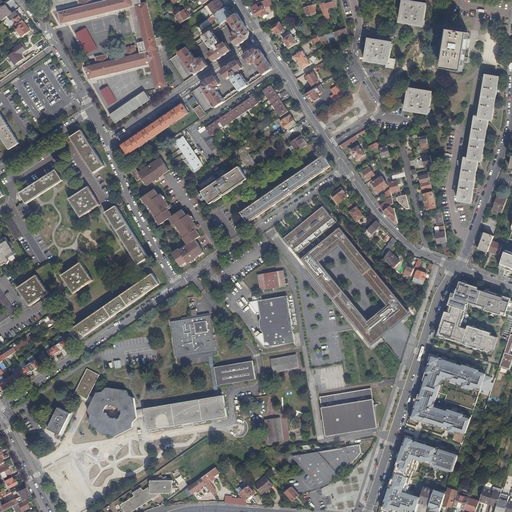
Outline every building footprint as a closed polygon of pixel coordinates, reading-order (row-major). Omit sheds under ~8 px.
[(59,13),(60,18),(64,17),(65,23),(76,20),(77,20),(90,17),(114,11),(129,7),(130,11),(138,43),(142,42),(145,41),(147,48),(143,49),(144,53),(137,54),(135,46),(124,48),(127,57),(109,61),(107,54),(96,57),(98,64),(87,67),(90,78),(133,68),(146,64),(147,65),(151,64),(157,89),(168,86),(163,69),(159,49),(158,49),(158,46),(166,44),(164,35),(155,37),(150,17),(147,3),(142,4),(140,0),(109,0),(91,4),(90,0),(79,0),(78,0),(80,7),(59,13)] [(215,0),(205,7),(212,17),(214,15),(225,8),(219,0),(215,0)] [(251,8),(257,17),(261,14),(263,17),(263,16),(267,14),(267,13),(264,9),(269,5),(266,0),(265,1),(257,4),(251,8)] [(336,3),(334,0),(332,0),(319,4),(323,13),(328,12),(327,8),(335,6),(334,3),(336,3)] [(426,5),(417,3),(404,1),(400,22),(421,26),(423,26),(426,5)] [(155,4),(162,14),(165,12),(159,3),(155,4)] [(12,13),(5,4),(0,7),(0,17),(2,21),(12,14),(12,13)] [(316,13),(313,4),(301,8),(303,11),(306,10),(307,16),(316,13)] [(221,24),(233,17),(226,7),(225,8),(214,15),(221,24)] [(175,15),(181,23),(191,16),(189,13),(187,14),(184,9),(175,15)] [(15,11),(12,13),(12,14),(16,20),(17,21),(16,22),(15,23),(18,27),(24,22),(15,11)] [(211,32),(203,37),(200,39),(186,48),(169,60),(184,82),(198,72),(208,66),(203,57),(200,59),(200,60),(195,60),(195,58),(190,51),(191,49),(193,48),(194,48),(202,42),(202,41),(204,40),(206,40),(212,48),(213,47),(214,49),(213,51),(210,54),(215,61),(224,55),(231,50),(226,42),(222,45),(220,45),(219,43),(220,42),(214,34),(215,32),(217,31),(218,32),(226,26),(225,26),(230,23),(231,23),(236,30),(237,30),(236,35),(232,38),(238,46),(248,39),(249,32),(244,24),(237,13),(233,17),(221,24),(211,32)] [(30,31),(24,22),(18,27),(16,28),(22,37),(30,31)] [(275,30),(279,37),(282,35),(287,32),(280,22),(272,27),(274,31),(275,30)] [(287,32),(282,35),(284,39),(283,39),(289,49),(298,44),(292,34),(296,32),(294,28),(287,32)] [(342,34),(347,33),(346,28),(332,33),(323,36),(319,37),(320,39),(321,40),(335,36),(336,36),(337,38),(343,36),(342,34)] [(86,29),(78,34),(88,51),(97,47),(86,29)] [(201,33),(203,37),(211,32),(208,29),(201,33)] [(450,32),(444,68),(452,69),(461,70),(467,35),(463,34),(450,32)] [(392,43),(377,40),(369,39),(367,51),(366,61),(370,62),(383,64),(386,64),(386,68),(394,69),(396,60),(389,59),(392,43)] [(13,61),(21,55),(20,54),(26,50),(21,43),(13,50),(15,53),(10,57),(13,61)] [(218,86),(221,84),(215,76),(206,82),(203,84),(191,92),(200,105),(207,114),(235,95),(257,80),(273,69),(272,69),(265,57),(261,50),(255,49),(245,56),(250,64),(253,62),(253,61),(257,62),(257,64),(262,71),(261,73),(259,74),(258,74),(250,79),(251,80),(248,82),(247,82),(241,74),(240,74),(239,72),(240,70),(243,68),(238,60),(231,65),(222,71),(227,79),(231,77),(233,76),(234,78),(233,79),(238,87),(238,89),(236,91),(235,90),(226,96),(227,96),(224,98),(222,98),(217,90),(216,90),(217,86),(218,86)] [(294,56),(298,63),(307,57),(303,51),(294,56)] [(24,59),(21,55),(13,61),(16,65),(24,59)] [(307,57),(298,63),(303,70),(311,64),(307,57)] [(319,81),(314,72),(307,77),(313,86),(319,81)] [(480,115),(493,117),(494,109),(495,105),(497,92),(498,88),(499,78),(487,76),(483,101),(480,115)] [(306,94),(309,99),(312,97),(315,102),(320,98),(317,93),(321,91),(324,89),(327,86),(325,82),(306,94)] [(332,89),(337,98),(345,93),(340,84),(332,89)] [(281,117),(289,112),(281,101),(284,98),(284,97),(283,96),(281,97),(279,98),(275,91),(278,89),(277,87),(273,89),(271,85),(263,91),(270,101),(281,117)] [(108,87),(102,91),(110,105),(117,101),(108,87)] [(414,111),(421,112),(429,113),(430,109),(432,92),(416,90),(410,89),(409,90),(406,110),(414,111)] [(122,107),(110,115),(116,123),(140,106),(151,99),(145,91),(122,107)] [(207,124),(204,126),(211,136),(219,130),(241,115),(258,103),(252,94),(249,96),(251,98),(244,103),(242,100),(237,104),(239,106),(232,111),(231,108),(225,112),(227,114),(220,119),(219,116),(214,120),(215,122),(209,127),(207,124)] [(152,125),(122,145),(128,154),(158,133),(188,113),(183,104),(162,118),(152,125)] [(207,114),(200,105),(194,109),(200,119),(207,114)] [(0,134),(10,149),(20,143),(0,112),(0,134)] [(288,130),(297,124),(291,115),(281,122),(284,125),(285,125),(288,130)] [(485,147),(486,135),(487,133),(487,129),(489,119),(493,120),(493,117),(480,115),(480,118),(476,117),(474,132),(470,155),(469,159),(467,159),(466,159),(459,201),(472,203),(473,192),(474,192),(474,188),(476,175),(477,171),(478,161),(482,162),(483,158),(484,150),(485,147)] [(265,127),(262,122),(257,125),(260,130),(265,127)] [(211,136),(204,126),(198,130),(207,143),(216,156),(222,152),(211,136)] [(81,130),(71,137),(94,173),(105,166),(81,130)] [(421,147),(429,145),(426,131),(420,132),(419,132),(420,137),(421,147)] [(181,132),(173,137),(176,141),(195,169),(199,166),(200,168),(204,166),(202,164),(203,164),(196,153),(199,151),(197,149),(194,151),(189,144),(192,142),(190,139),(187,141),(181,132)] [(297,152),(306,146),(300,136),(291,143),(297,152)] [(355,136),(341,145),(343,148),(358,139),(355,136)] [(295,154),(297,152),(291,143),(288,144),(295,154)] [(365,155),(359,145),(352,150),(358,159),(365,155)] [(380,146),(379,146),(380,149),(382,158),(390,156),(388,146),(381,148),(380,146)] [(331,165),(324,155),(268,194),(241,212),(248,223),(306,183),(331,165)] [(433,165),(431,156),(423,157),(425,166),(433,165)] [(159,159),(167,172),(169,170),(160,158),(159,159)] [(148,163),(158,178),(163,175),(167,172),(159,159),(151,164),(150,162),(148,163)] [(139,165),(137,162),(131,165),(133,169),(130,171),(137,181),(141,178),(147,185),(153,181),(154,181),(158,178),(148,163),(147,165),(148,166),(138,173),(135,168),(139,165)] [(368,165),(366,166),(367,168),(363,171),(369,179),(375,175),(368,165)] [(223,168),(217,172),(221,178),(217,181),(213,175),(198,185),(202,191),(202,192),(210,204),(247,179),(239,167),(227,174),(223,168)] [(25,202),(17,207),(18,207),(22,215),(23,217),(31,211),(27,204),(63,181),(55,170),(32,185),(19,193),(25,202)] [(420,177),(422,183),(430,181),(428,174),(420,177)] [(380,192),(388,186),(382,176),(373,182),(380,192)] [(400,190),(398,181),(391,182),(391,180),(389,181),(392,192),(400,190)] [(430,181),(422,183),(423,190),(432,188),(430,181)] [(88,187),(69,199),(81,217),(100,205),(88,187)] [(345,192),(342,188),(332,195),(339,203),(347,197),(344,193),(345,192)] [(180,231),(188,225),(179,211),(172,216),(168,209),(172,207),(170,203),(168,205),(161,194),(158,195),(154,189),(144,196),(148,202),(155,212),(162,223),(169,218),(174,224),(175,224),(180,231)] [(392,198),(390,190),(385,193),(388,201),(386,202),(381,206),(384,211),(394,203),(393,202),(392,198)] [(437,207),(433,191),(424,194),(428,209),(437,207)] [(358,196),(356,192),(350,196),(350,197),(344,201),(347,204),(350,202),(358,196)] [(406,195),(398,197),(399,201),(407,209),(410,208),(406,195)] [(503,212),(508,199),(498,195),(493,209),(503,212)] [(394,203),(384,211),(385,211),(397,223),(399,222),(395,208),(393,208),(391,206),(394,206),(394,203)] [(113,225),(123,218),(116,206),(105,213),(113,225)] [(288,235),(284,238),(284,239),(293,251),(332,218),(323,206),(319,209),(318,208),(312,213),(313,214),(306,220),(305,219),(300,224),(301,225),(294,230),(293,229),(287,234),(288,235)] [(350,211),(357,221),(364,216),(357,206),(350,211)] [(188,225),(193,221),(188,214),(186,216),(182,209),(179,211),(188,225)] [(445,255),(451,257),(441,209),(423,214),(425,221),(436,219),(438,227),(439,227),(440,232),(436,233),(438,244),(443,243),(445,255)] [(5,222),(7,225),(16,239),(22,236),(11,218),(5,222)] [(129,228),(123,218),(113,225),(137,265),(149,258),(129,228)] [(196,225),(193,221),(188,225),(180,231),(184,237),(183,238),(187,244),(200,236),(196,229),(200,227),(198,224),(196,225)] [(376,221),(368,230),(364,234),(366,236),(370,232),(372,234),(381,225),(376,221)] [(378,330),(397,315),(399,318),(408,310),(339,227),(300,259),(372,346),(383,336),(378,330)] [(479,247),(489,251),(492,240),(493,238),(494,235),(485,232),(479,247)] [(200,236),(187,244),(188,245),(186,246),(185,246),(182,248),(180,250),(179,249),(173,254),(181,266),(187,261),(188,262),(197,256),(203,252),(195,239),(200,236)] [(0,263),(2,262),(3,264),(7,262),(8,264),(10,260),(9,258),(16,253),(12,247),(13,247),(10,241),(9,242),(5,237),(0,240),(0,263)] [(396,241),(393,237),(387,246),(388,247),(385,252),(388,254),(390,251),(396,241)] [(492,240),(489,251),(499,255),(503,244),(492,240)] [(511,251),(506,249),(500,267),(506,269),(505,270),(511,272),(511,271),(511,251)] [(388,254),(385,258),(394,268),(401,262),(390,251),(388,254)] [(400,273),(407,264),(402,260),(395,269),(400,273)] [(68,285),(74,294),(93,280),(80,263),(61,276),(68,285)] [(414,269),(407,266),(404,273),(411,276),(414,269)] [(427,274),(417,270),(415,277),(414,276),(413,281),(423,284),(427,274)] [(261,290),(285,286),(283,271),(258,275),(261,290)] [(152,274),(70,330),(78,340),(159,284),(152,274)] [(17,288),(36,276),(36,275),(17,288)] [(36,276),(17,288),(29,306),(48,293),(36,276)] [(446,338),(456,341),(457,340),(464,342),(463,343),(485,350),(486,347),(494,350),(498,337),(491,334),(492,332),(469,325),(468,329),(461,326),(466,310),(468,303),(470,304),(470,302),(478,304),(477,307),(511,317),(511,300),(511,298),(503,296),(503,297),(497,295),(498,294),(494,292),(494,293),(490,292),(490,291),(486,290),(485,291),(478,289),(479,287),(468,284),(468,285),(462,283),(460,289),(458,288),(456,295),(455,298),(452,297),(450,305),(451,305),(448,312),(446,311),(444,317),(445,317),(444,322),(443,321),(442,325),(443,326),(440,334),(446,336),(446,338)] [(0,323),(10,316),(11,318),(17,314),(5,296),(0,299),(0,302),(5,311),(0,314),(0,323)] [(266,347),(295,342),(287,296),(258,301),(261,318),(259,321),(261,330),(263,331),(264,331),(263,334),(265,334),(264,337),(266,347)] [(397,315),(378,330),(383,336),(411,313),(408,310),(399,318),(397,315)] [(55,311),(49,315),(56,325),(62,321),(55,311)] [(212,353),(214,352),(216,352),(210,315),(170,322),(176,358),(191,356),(212,353)] [(77,342),(69,331),(52,342),(60,353),(65,350),(69,348),(69,347),(72,345),(77,342)] [(511,334),(510,334),(501,367),(510,369),(511,363),(511,354),(510,354),(511,347),(511,334)] [(15,342),(12,344),(17,351),(36,338),(33,335),(17,345),(15,342)] [(3,351),(0,352),(0,353),(4,360),(17,351),(12,344),(10,346),(12,349),(4,355),(2,352),(3,352),(3,351)] [(47,349),(41,352),(45,358),(51,354),(47,349)] [(34,355),(0,377),(0,392),(1,392),(4,391),(8,388),(13,385),(17,382),(20,380),(21,380),(25,377),(24,377),(29,374),(33,371),(37,369),(41,366),(34,355)] [(296,355),(271,359),(273,373),(298,368),(296,355)] [(481,391),(486,375),(479,373),(480,371),(464,366),(463,368),(432,358),(412,419),(428,424),(428,423),(450,430),(449,432),(455,434),(456,432),(465,434),(469,420),(464,419),(465,416),(448,411),(447,412),(434,408),(443,380),(463,387),(463,388),(474,392),(475,389),(481,391)] [(252,361),(217,367),(214,367),(217,386),(218,386),(220,385),(255,380),(252,361)] [(87,399),(90,394),(99,376),(87,369),(75,393),(77,394),(80,396),(87,400),(87,399)] [(114,438),(133,428),(134,422),(137,419),(136,410),(134,399),(129,396),(126,391),(106,388),(102,392),(97,393),(95,397),(92,402),(88,411),(90,416),(89,421),(104,436),(110,435),(114,438)] [(327,437),(377,428),(371,390),(321,399),(327,437)] [(80,396),(77,394),(68,413),(70,414),(80,396)] [(223,396),(222,396),(219,396),(144,409),(145,417),(148,430),(227,417),(223,396)] [(70,414),(68,413),(59,408),(48,429),(60,435),(70,414)] [(145,417),(144,409),(136,410),(137,419),(145,417)] [(265,420),(268,442),(283,441),(280,418),(265,420)] [(415,437),(407,435),(399,460),(400,460),(392,488),(389,487),(385,499),(386,500),(384,507),(390,509),(391,507),(404,511),(405,508),(413,510),(414,509),(417,509),(419,502),(420,498),(421,496),(403,491),(408,475),(405,475),(410,460),(412,461),(413,457),(424,460),(425,458),(433,461),(437,449),(438,446),(414,439),(415,437)] [(355,445),(341,447),(341,448),(346,447),(348,462),(351,459),(356,453),(355,445)] [(346,447),(341,448),(341,449),(319,453),(304,456),(299,457),(305,458),(304,461),(298,460),(310,474),(316,480),(319,479),(322,478),(325,476),(327,474),(328,475),(337,470),(342,465),(347,461),(347,463),(348,462),(346,447)] [(341,449),(341,448),(311,453),(294,456),(296,457),(299,457),(304,456),(319,453),(341,449)] [(459,456),(437,449),(433,461),(437,462),(436,465),(454,471),(459,456)] [(298,460),(296,457),(294,458),(316,483),(323,480),(329,477),(332,475),(339,470),(343,467),(347,463),(347,461),(342,465),(337,470),(328,475),(327,474),(325,476),(322,478),(319,479),(316,480),(310,474),(298,460)] [(3,462),(0,463),(0,475),(1,478),(2,478),(3,481),(10,477),(11,476),(3,461),(3,462)] [(207,484),(213,494),(216,492),(208,479),(210,478),(212,480),(215,478),(214,476),(220,471),(216,467),(202,477),(207,484)] [(177,470),(172,474),(181,488),(187,484),(177,470)] [(3,481),(2,481),(2,483),(4,482),(7,489),(15,484),(13,479),(11,480),(10,477),(3,481)] [(202,477),(188,487),(192,493),(196,491),(199,489),(207,484),(202,477)] [(131,511),(161,493),(173,493),(173,488),(174,488),(174,485),(173,485),(172,480),(164,480),(164,478),(160,480),(150,480),(150,486),(143,490),(141,487),(132,493),(134,496),(121,504),(122,507),(125,511),(131,511)] [(274,486),(267,478),(256,487),(263,495),(270,489),(270,490),(274,486)] [(243,488),(250,496),(255,493),(248,485),(245,488),(244,487),(243,488)] [(299,494),(292,486),(288,490),(287,489),(284,491),(292,501),(299,494)] [(429,505),(431,500),(435,490),(424,487),(421,496),(420,498),(419,502),(429,505)] [(479,500),(488,503),(492,490),(484,487),(479,500)] [(0,511),(16,503),(24,500),(30,496),(26,488),(16,492),(18,496),(0,505),(0,511)] [(246,500),(250,496),(243,488),(242,489),(243,490),(240,493),(246,500)] [(458,493),(458,491),(451,489),(450,488),(448,495),(444,505),(452,507),(455,497),(456,497),(458,493)] [(431,500),(442,504),(446,494),(446,492),(435,489),(435,490),(431,500)] [(492,490),(488,503),(497,506),(500,495),(501,492),(492,490)] [(454,505),(465,508),(468,497),(469,497),(458,493),(456,497),(454,505)] [(504,511),(508,500),(510,496),(502,494),(502,495),(500,495),(497,506),(494,511),(504,511)] [(465,508),(476,511),(479,501),(468,497),(465,508)] [(19,509),(20,511),(26,511),(29,511),(24,500),(16,503),(18,507),(16,507),(18,510),(19,509)]
